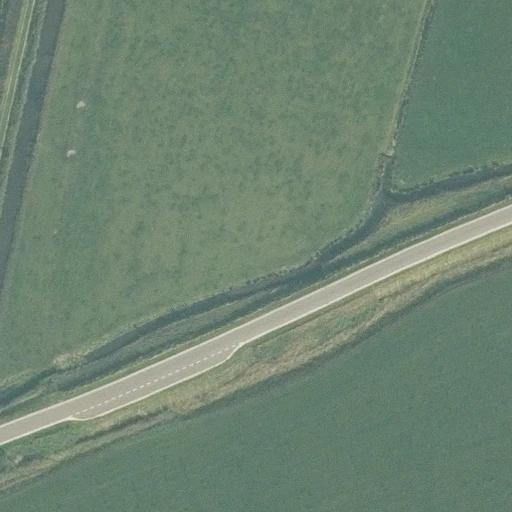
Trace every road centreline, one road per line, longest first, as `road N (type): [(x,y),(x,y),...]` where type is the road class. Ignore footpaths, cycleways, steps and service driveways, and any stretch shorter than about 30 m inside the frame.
road 1 (tertiary): [(0,434),(511,215)]
road 2 (track): [(0,123),(28,0)]
